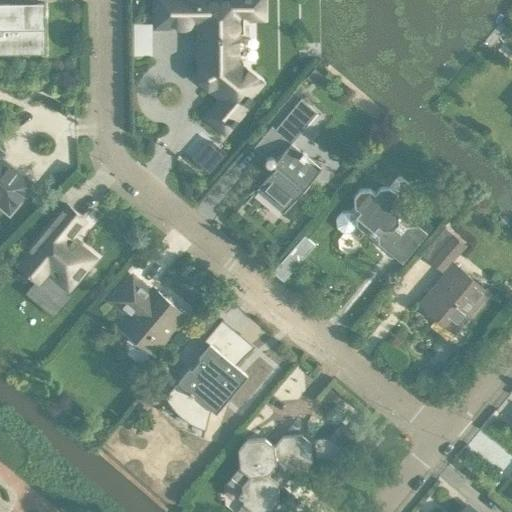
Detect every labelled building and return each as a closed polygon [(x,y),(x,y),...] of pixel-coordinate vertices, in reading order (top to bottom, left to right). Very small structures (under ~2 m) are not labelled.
[(156,0),(157,25),(201,25),(201,58),(201,65),(201,66),(201,78),(211,87),(212,88),(217,92),(224,98),(208,117),(225,131),(242,111),(240,109),(238,108),(257,86),(260,82),(242,67),(241,66),(243,62),(241,58),(237,56),(236,31),(244,31),(244,17),(245,17),(261,17),(262,17),(262,15),(261,0),(235,0),(235,1),(206,1),(205,0),(156,0)] [(0,54),(45,54),(44,3),(0,3),(0,54)] [(316,68),(308,77),(313,82),(319,82),(324,76),(316,68)] [(254,147),(266,157),(266,158),(266,160),(266,161),(266,162),(267,163),(267,164),(269,165),(266,170),(270,173),(256,190),(283,213),(322,168),(321,167),(319,168),(306,157),(307,155),(303,151),(302,152),(292,143),(317,112),(301,98),(275,129),(272,126),(254,147)] [(0,155),(2,154),(0,152),(0,201),(9,210),(30,185),(0,158),(0,155)] [(393,227),(398,221),(397,213),(393,209),(396,206),(394,204),(396,202),(396,193),(389,187),(380,188),(375,194),(369,189),(360,190),(355,197),(355,205),(350,211),(342,211),(336,218),(337,227),(344,232),(352,232),(359,237),(364,231),(372,230),(378,235),(379,243),(402,263),(419,242),(427,233),(419,226),(405,228),(400,234),(393,227)] [(29,255),(21,266),(37,279),(34,282),(61,305),(90,271),(86,268),(94,258),(70,238),(85,219),(66,204),(26,253),(29,255)] [(452,240),(441,231),(422,254),(442,271),(463,245),(455,237),(452,240)] [(281,264),(272,274),(282,283),(291,272),(314,247),(304,238),(281,264)] [(421,303),(429,310),(455,332),(488,292),(454,264),(421,303)] [(154,288),(151,292),(132,276),(113,300),(131,315),(125,322),(136,332),(133,335),(152,352),(185,314),(154,288)] [(102,319),(93,311),(86,318),(95,326),(102,319)] [(189,368),(168,393),(171,398),(174,403),(178,407),(182,412),(186,415),(191,419),(196,421),(201,424),(207,425),(209,415),(211,409),(216,413),(248,375),(236,365),(250,350),(236,339),(240,334),(222,319),(204,340),(209,344),(199,356),(201,358),(191,369),(189,368)] [(343,423),(335,432),(345,441),(353,432),(343,423)] [(278,481),(286,471),(304,470),(312,460),(310,442),(301,434),(284,435),(283,435),(274,445),(265,437),(246,439),(238,448),(240,466),(250,475),(242,484),(243,502),(253,511),(271,509),(279,499),(278,481)] [(372,444),(375,439),(371,436),(367,440),(372,444)]
